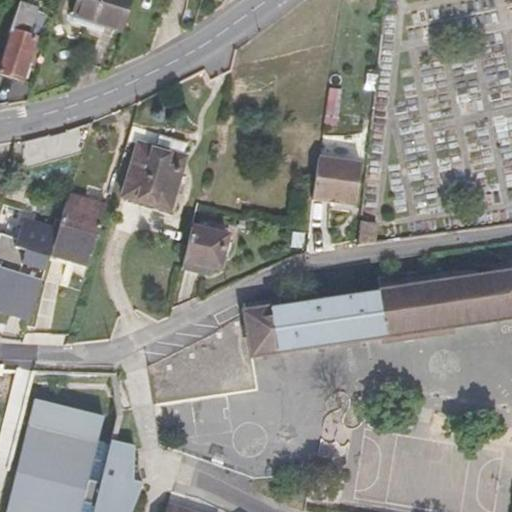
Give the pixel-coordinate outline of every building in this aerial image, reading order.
[(76,0),(72,16),(121,33),(132,0),(76,0)] [(37,9),(21,4),(0,68),(0,75),(21,82),(35,40),(23,35),(24,28),(30,28),(37,9)] [(155,149),(159,135),(143,131),(122,198),(159,209),(175,156),(155,149)] [(180,141),(159,135),(155,149),(175,156),(180,141)] [(187,143),(180,141),(175,156),(182,158),(187,143)] [(182,158),(175,156),(159,209),(170,212),(186,159),(182,158)] [(361,166),(318,159),(312,202),(355,208),(361,166)] [(49,257),(90,269),(107,207),(69,195),(62,218),(50,253),(49,257)] [(0,309),(30,319),(49,257),(50,253),(62,218),(27,209),(18,237),(3,234),(0,242),(0,264),(2,265),(1,269),(0,269),(0,309)] [(371,224),(358,222),(356,243),(360,242),(367,241),(371,224)] [(194,229),(183,272),(202,275),(204,269),(219,271),(227,237),(194,229)] [(305,235),(294,233),(291,247),(303,249),(305,235)] [(426,287),(432,329),(511,317),(511,273),(468,280),(466,275),(438,275),(436,272),(376,281),(377,294),(426,287)] [(383,337),(432,329),(426,287),(377,294),(377,296),(383,337)] [(269,310),(267,310),(246,313),(235,319),(222,328),(211,334),(213,350),(216,373),(218,395),(252,390),(248,357),(383,337),(377,296),(270,312),(269,310)] [(218,395),(216,373),(213,350),(211,334),(198,342),(164,358),(148,366),(149,374),(152,404),(218,395)] [(105,416),(35,398),(5,511),(92,511),(111,442),(99,438),(105,416)] [(134,448),(111,442),(92,511),(128,511),(141,484),(130,481),(134,448)]
